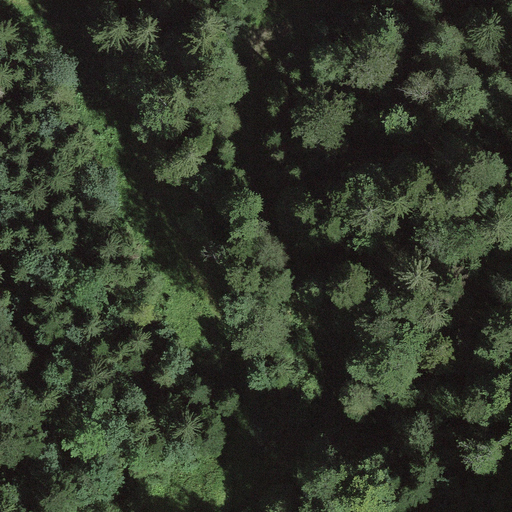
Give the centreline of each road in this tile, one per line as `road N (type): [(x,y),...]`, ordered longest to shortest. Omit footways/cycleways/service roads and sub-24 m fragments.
road 1 (track): [(226,511),(253,400),(235,337),(187,259),(117,97),(85,47),(53,15),(0,3)]
road 2 (track): [(247,511),(311,434),(334,385),(246,164),(243,116),(260,51),(325,0)]
